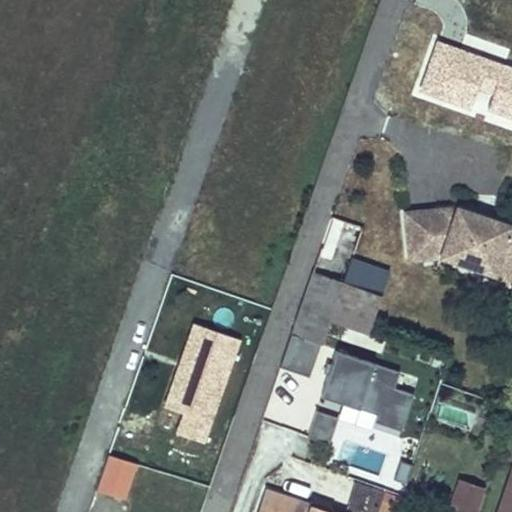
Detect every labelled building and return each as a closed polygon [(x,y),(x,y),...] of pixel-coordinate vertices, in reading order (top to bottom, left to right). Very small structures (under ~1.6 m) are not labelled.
[(475,86),(496,93),(491,107),(511,114),(511,67),(435,40),(425,68),(417,91),(467,108),(475,86)] [(511,262),(511,227),(489,220),(488,224),(473,219),(474,215),(455,208),(404,213),(408,258),(439,255),(491,273),(496,257),(511,262)] [(489,220),(474,215),(473,219),(488,224),(489,220)] [(508,285),(511,273),(511,262),(496,257),(491,273),(489,278),(508,285)] [(341,284),(329,322),(353,330),(365,333),(386,274),(349,261),(341,284)] [(313,274),(292,336),(303,340),(320,347),(329,322),(341,284),(313,274)] [(292,336),(281,366),(309,377),(314,363),(320,347),(303,340),(292,336)] [(401,377),(339,353),(306,441),(326,448),(336,421),(371,435),(368,442),(395,452),(415,400),(396,393),(401,377)] [(216,378),(235,385),(242,366),(223,359),(216,378)] [(145,404),(169,413),(181,379),(158,370),(145,404)] [(136,465),(111,456),(98,491),(123,500),(136,465)] [(392,481),(404,485),(410,466),(398,462),(392,481)] [(511,511),(511,467),(496,511),(511,511)] [(426,470),(423,478),(435,482),(438,474),(426,470)] [(368,511),(394,511),(400,496),(355,481),(347,505),(368,511)] [(458,482),(447,511),(471,511),(479,490),(458,482)] [(256,511),(322,511),(264,492),(256,511)]
